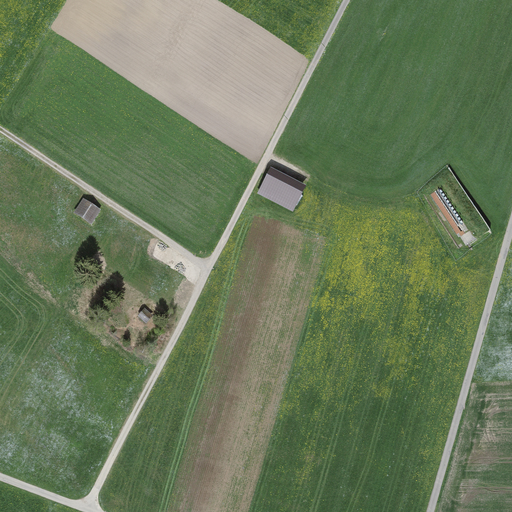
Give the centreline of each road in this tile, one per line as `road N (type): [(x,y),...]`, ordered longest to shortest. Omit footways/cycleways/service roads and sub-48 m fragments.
road 1 (track): [(86,509),(346,0)]
road 2 (track): [(511,217),(428,511)]
road 3 (track): [(206,269),(0,130)]
